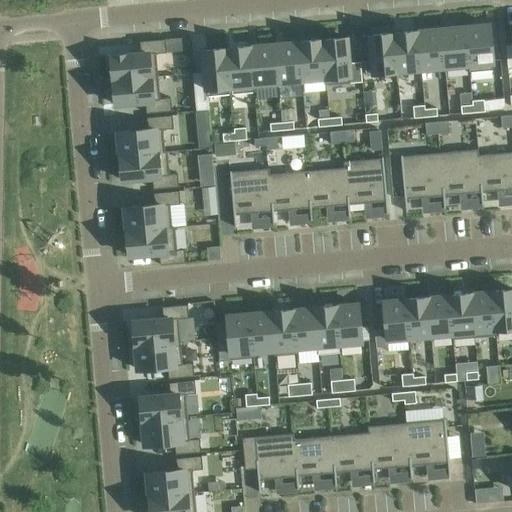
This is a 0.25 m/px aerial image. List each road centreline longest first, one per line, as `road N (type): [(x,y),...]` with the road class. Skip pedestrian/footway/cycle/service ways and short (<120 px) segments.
road 1 (residential): [(97,284),(511,247)]
road 2 (residential): [(69,20),(97,284)]
road 3 (residential): [(97,284),(116,511)]
road 4 (residential): [(69,20),(282,0)]
